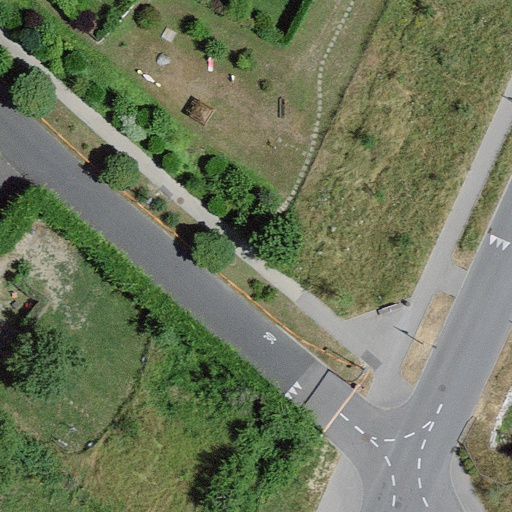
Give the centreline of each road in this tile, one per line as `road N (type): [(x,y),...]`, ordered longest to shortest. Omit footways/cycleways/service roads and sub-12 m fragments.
road 1 (residential): [(0,114),(109,227),(407,473)]
road 2 (residential): [(407,473),(511,249)]
